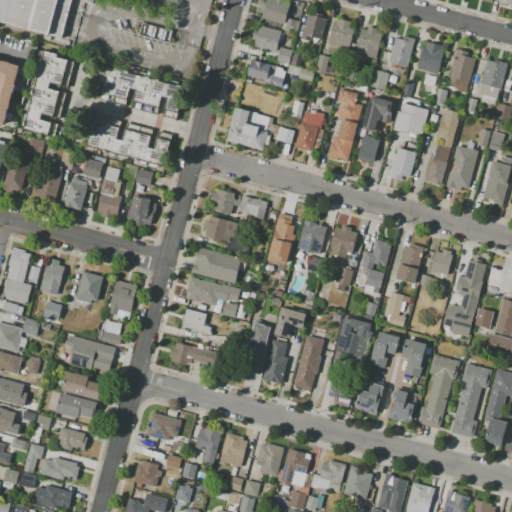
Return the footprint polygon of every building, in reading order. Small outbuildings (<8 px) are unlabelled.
[(0,0),(0,24),(71,43),(81,4),(93,7),(94,0),(0,0)] [(266,0),(282,0),(290,2),(284,25),(282,24),(281,27),(260,22),(263,13),(259,11),(261,1),(266,2),(266,0)] [(293,0),(304,3),(300,19),(289,16),(293,0)] [(327,19),(320,44),(301,39),(308,14),(327,19)] [(299,21),(296,32),(285,29),(288,18),(299,21)] [(354,26),(348,51),(327,45),(334,21),(337,22),(338,18),(352,22),(352,26),(354,26)] [(260,25),(281,31),(275,52),(254,46),(260,25)] [(375,59),(366,56),(366,59),(358,57),(359,54),(355,53),(361,28),(366,30),(367,26),(377,29),(376,32),(382,34),(375,59)] [(415,38),(407,67),(389,62),(396,38),(400,39),(401,35),(415,38)] [(438,74),(417,68),(423,45),(426,45),(427,41),(443,45),(441,49),(444,50),(438,74)] [(276,60),(279,47),(292,50),(288,63),(276,60)] [(44,49),(58,53),(58,54),(63,56),(63,58),(76,62),(68,88),(50,83),(49,87),(67,92),(59,119),(42,114),(41,118),(58,123),(54,138),(21,128),(44,49)] [(456,49),(467,52),(466,56),(476,59),(470,83),(468,82),(465,93),(448,88),(452,71),(450,70),(456,49)] [(329,56),(324,74),(315,72),(320,53),(329,56)] [(0,59),(0,123),(3,124),(19,64),(0,59)] [(251,59),(286,69),(281,87),(264,83),(265,80),(247,75),(251,59)] [(508,63),(501,90),(499,89),(496,99),(496,98),(494,104),(480,101),(482,94),(478,93),(487,60),(498,63),(499,61),(508,63)] [(106,66),(186,89),(179,114),(164,110),(167,99),(162,97),(159,109),(132,101),(135,90),(131,89),(128,100),(102,92),(105,82),(101,81),(106,66)] [(312,82),(298,78),(301,68),(315,72),(312,82)] [(389,73),(385,90),(370,86),(374,69),(389,73)] [(436,77),(433,87),(423,84),(426,74),(436,77)] [(414,83),(410,96),(403,94),(406,81),(414,83)] [(448,91),(444,106),(433,104),(437,88),(448,91)] [(340,89),(358,93),(355,103),(362,105),(347,160),(337,157),(336,161),(326,159),(327,155),(330,142),(332,142),(334,135),(338,136),(342,121),(338,120),(340,115),(337,114),(340,102),(337,101),(340,89)] [(261,103),(263,106),(266,109),(269,109),(273,109),(276,107),(278,104),(279,100),(278,97),(276,94),(274,92),(270,91),(267,92),(263,94),(261,96),(261,100),(261,103)] [(371,96),(392,102),(390,112),(393,112),(390,124),(380,121),(377,133),(362,129),(371,96)] [(477,99),(473,114),(464,111),(468,97),(477,99)] [(304,103),(300,118),(292,116),(296,101),(304,103)] [(429,110),(422,135),(408,132),(408,134),(393,130),(400,103),(429,110)] [(499,103),(511,107),(508,123),(494,119),(499,103)] [(294,130),(291,144),(270,138),(266,151),(238,143),(238,145),(226,142),(235,107),(274,117),(272,124),(294,130)] [(294,147),(304,109),(324,114),(320,129),(324,130),(318,153),(294,147)] [(446,109),(460,113),(451,148),(437,144),(440,135),(438,134),(441,120),(444,120),(446,109)] [(93,120),(121,128),(118,137),(117,136),(116,139),(122,141),(126,129),(153,137),(150,145),(149,145),(148,147),(153,149),(156,138),(172,143),(165,168),(86,145),(93,120)] [(493,131),(505,134),(500,151),(488,148),(493,131)] [(380,139),(374,162),(358,158),(364,135),(380,139)] [(48,144),(30,137),(24,154),(42,161),(48,144)] [(451,148),(447,163),(433,159),(437,144),(451,148)] [(477,151),(468,188),(462,187),(461,190),(446,186),(450,172),(452,173),(455,163),(452,162),(456,145),(477,151)] [(397,147),(416,152),(409,178),(391,173),(397,147)] [(61,161),(64,149),(74,151),(71,163),(61,161)] [(511,166),(502,204),(482,199),(489,174),(489,173),(492,160),(499,162),(501,156),(511,158),(511,166)] [(103,163),(99,179),(82,174),(86,159),(103,163)] [(447,163),(441,185),(425,180),(431,159),(433,159),(447,163)] [(21,190),(18,190),(17,193),(2,189),(10,160),(28,165),(21,190)] [(106,180),(107,179),(104,178),(107,166),(120,170),(117,181),(116,181),(116,182),(121,184),(118,194),(122,195),(116,216),(112,215),(111,218),(100,216),(101,212),(97,211),(99,206),(95,205),(103,179),(106,180)] [(63,172),(56,201),(34,195),(41,167),(63,172)] [(138,169),(153,173),(150,186),(135,182),(138,169)] [(87,186),(81,211),(63,206),(71,178),(87,182),(86,186),(87,186)] [(233,205),(230,215),(212,211),(214,202),(210,201),(213,191),(217,193),(218,189),(236,194),(235,199),(242,201),(243,196),(267,202),(263,219),(238,213),(240,207),(233,205)] [(135,195),(151,199),(150,202),(156,204),(150,225),(144,224),(143,227),(127,223),(128,221),(125,220),(130,202),(133,202),(135,195)] [(284,213),(290,215),(291,213),(296,215),(296,216),(301,218),(292,251),(283,248),(285,243),(283,243),(283,241),(277,240),(284,213)] [(240,224),(237,238),(234,237),(232,245),(203,237),(209,216),(240,224)] [(305,220),(317,223),(316,224),(326,227),(319,253),(298,248),(300,239),(298,238),(301,227),(303,227),(305,220)] [(357,233),(351,253),(347,252),(345,258),(331,255),(332,248),(330,247),(335,227),(341,229),(342,225),(351,228),(350,231),(357,233)] [(362,267),(366,251),(372,252),(376,239),(387,242),(386,245),(391,246),(385,267),(373,263),(372,269),(362,267)] [(396,279),(405,246),(409,247),(410,243),(423,247),(414,283),(396,279)] [(7,279),(10,265),(8,265),(12,247),(23,250),(22,252),(30,254),(23,283),(7,279)] [(192,271),(194,264),(195,265),(200,247),(241,258),(235,283),(192,271)] [(430,271),(435,251),(442,253),(443,249),(451,251),(450,255),(452,256),(447,275),(430,271)] [(322,260),(309,256),(305,269),(318,273),(322,260)] [(39,290),(47,262),(49,262),(50,258),(60,260),(59,265),(65,266),(57,295),(39,290)] [(468,337),(450,332),(451,327),(443,325),(447,308),(451,305),(457,307),(457,305),(460,306),(463,296),(457,294),(458,290),(455,290),(459,275),(465,277),(469,260),(486,264),(481,281),(483,282),(468,337)] [(32,265),(41,268),(37,282),(28,280),(32,265)] [(354,270),(350,286),(345,285),(343,293),(335,291),(337,283),(334,283),(339,266),(354,270)] [(383,273),(378,293),(373,291),(374,287),(365,285),(370,269),(383,273)] [(84,271),(104,276),(97,301),(91,300),(90,303),(76,300),(84,271)] [(422,274),(429,276),(427,286),(420,285),(422,274)] [(190,276),(224,285),(224,287),(229,288),(226,302),(224,307),(199,300),(199,301),(188,298),(188,297),(189,297),(190,292),(187,291),(190,276)] [(3,296),(7,279),(23,283),(32,285),(27,302),(3,296)] [(258,280),(256,290),(250,289),(252,279),(258,280)] [(116,280),(137,285),(135,292),(136,292),(128,320),(116,317),(116,316),(108,313),(116,280)] [(282,292),(280,298),(270,295),(272,289),(282,292)] [(308,291),(314,293),(311,304),(305,303),(308,291)] [(314,299),(316,292),(322,294),(320,301),(314,299)] [(391,292),(410,297),(409,303),(402,301),(398,315),(404,316),(402,326),(383,321),(391,292)] [(503,299),(511,301),(511,328),(510,336),(494,332),(503,299)] [(4,301),(19,305),(18,306),(23,307),(21,315),(2,310),(4,301)] [(48,301),(62,305),(58,321),(44,318),(48,301)] [(226,302),(237,305),(234,317),(222,314),(224,307),(226,302)] [(377,305),(373,321),(363,318),(367,302),(377,305)] [(478,307),(494,312),(490,327),(474,323),(478,307)] [(306,314),(302,327),(292,325),(288,339),(273,335),(281,308),(306,314)] [(186,309),(206,314),(203,325),(210,327),(209,332),(211,332),(210,336),(200,333),(201,331),(181,326),(183,321),(181,320),(183,314),(185,314),(186,309)] [(371,323),(369,330),(373,331),(371,339),(367,338),(362,357),(334,349),(343,316),(371,323)] [(25,317),(40,321),(37,336),(22,332),(25,317)] [(0,347),(0,322),(21,328),(19,336),(22,337),(18,352),(0,347)] [(50,325),(49,331),(41,330),(43,323),(50,325)] [(271,327),(265,351),(264,351),(259,373),(242,369),(254,323),(271,327)] [(309,325),(323,329),(321,336),(307,332),(309,325)] [(331,330),(337,331),(334,344),(328,342),(331,330)] [(103,331),(122,336),(119,345),(101,341),(103,331)] [(399,336),(395,355),(387,353),(383,368),(371,365),(375,349),(373,349),(376,338),(378,338),(380,331),(399,336)] [(511,338),(489,333),(485,351),(511,357),(511,338)] [(324,339),(319,356),(321,356),(317,375),(315,374),(310,390),(293,386),(307,335),(324,339)] [(74,336),(86,339),(83,348),(71,345),(74,336)] [(406,338),(426,343),(424,352),(426,352),(419,378),(404,374),(408,358),(401,356),(406,338)] [(287,343),(283,357),(287,358),(280,384),(262,379),(273,339),(287,343)] [(220,355),(217,366),(193,359),(192,363),(187,362),(186,364),(171,361),(173,356),(170,356),(172,347),(175,347),(176,343),(220,355)] [(90,365),(94,347),(116,352),(113,362),(112,361),(110,370),(90,365)] [(0,351),(22,357),(17,374),(0,369),(0,351)] [(434,354),(460,361),(455,380),(452,379),(439,429),(417,423),(422,406),(425,407),(434,374),(429,373),(434,354)] [(36,374),(38,359),(28,357),(25,372),(36,374)] [(466,363),(492,370),(487,389),(481,387),(473,419),(477,420),(473,438),(448,431),(451,419),(454,420),(465,380),(461,379),(466,363)] [(497,369),(511,372),(511,397),(507,396),(501,420),(508,422),(501,446),(479,440),(497,369)] [(60,390),(65,370),(89,376),(88,381),(103,384),(99,400),(60,390)] [(383,383),(374,415),(355,410),(364,378),(383,383)] [(398,387),(418,392),(409,424),(390,419),(398,387)] [(61,393),(97,402),(93,418),(79,415),(78,418),(56,412),(61,393)] [(2,432),(0,431),(0,407),(8,409),(2,432)] [(169,408),(178,410),(176,418),(167,415),(169,408)] [(20,410),(33,413),(31,421),(18,417),(20,410)] [(151,412),(181,420),(177,438),(169,436),(168,440),(145,434),(151,412)] [(39,414),(51,417),(48,431),(35,427),(39,414)] [(55,447),(61,427),(85,433),(84,436),(87,437),(84,450),(81,450),(81,449),(72,446),(71,451),(55,447)] [(195,447),(200,428),(203,429),(204,427),(221,432),(213,465),(202,463),(206,448),(202,447),(202,449),(195,447)] [(227,433),(243,437),(243,440),(248,441),(241,467),(219,461),(227,433)] [(12,439),(25,442),(23,450),(10,447),(12,439)] [(174,441),(186,444),(183,455),(171,452),(174,441)] [(0,442),(5,444),(2,452),(11,455),(9,464),(0,461),(0,442)] [(23,471),(30,443),(44,447),(41,459),(37,458),(33,473),(23,471)] [(283,448),(275,477),(259,473),(261,466),(256,464),(261,445),(266,446),(267,443),(283,448)] [(289,448),(311,454),(306,473),(302,487),(280,482),(289,448)] [(168,454),(182,458),(179,470),(165,466),(168,454)] [(40,474),(44,458),(52,460),(53,457),(77,463),(76,466),(79,467),(76,480),(65,477),(64,480),(40,474)] [(142,460),(159,464),(156,475),(159,476),(156,487),(133,481),(138,464),(141,465),(142,460)] [(318,486),(324,462),(329,463),(330,460),(345,464),(338,491),(318,486)] [(184,462),(198,466),(194,479),(181,476),(184,462)] [(352,465),(368,469),(367,472),(373,474),(366,499),(344,493),(352,465)] [(6,469),(19,472),(16,485),(3,482),(6,469)] [(23,473),(37,477),(34,490),(19,486),(23,473)] [(227,475),(244,479),(240,492),(223,487),(227,475)] [(395,511),(378,507),(385,478),(390,479),(391,476),(408,480),(399,511),(395,511)] [(247,479),(261,483),(257,497),(243,493),(247,479)] [(405,511),(413,482),(434,488),(428,511),(405,511)] [(47,485),(72,492),(70,499),(71,500),(69,508),(58,505),(57,509),(41,505),(47,485)] [(192,489),(189,503),(175,499),(178,485),(192,489)] [(281,491),(283,485),(289,486),(287,493),(281,491)] [(230,491),(241,494),(238,506),(227,503),(230,491)] [(293,491),(306,494),(302,509),(289,506),(293,491)] [(124,511),(128,499),(143,503),(146,493),(167,498),(163,511),(149,508),(147,511),(124,511)] [(470,498),(466,511),(448,511),(443,511),(448,494),(453,496),(453,493),(470,498)] [(309,495),(319,497),(315,511),(305,509),(309,495)] [(242,496),(256,499),(252,511),(242,511),(238,511),(242,496)] [(472,511),(476,499),(491,503),(490,505),(496,507),(494,511),(472,511)] [(0,511),(0,500),(10,503),(7,511),(0,511)] [(12,511),(15,503),(29,507),(27,511),(12,511)]
